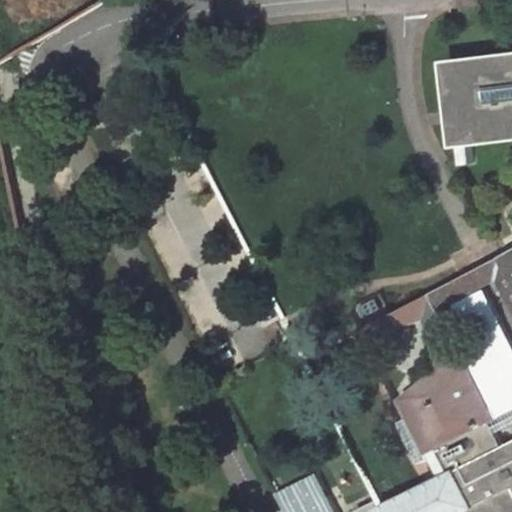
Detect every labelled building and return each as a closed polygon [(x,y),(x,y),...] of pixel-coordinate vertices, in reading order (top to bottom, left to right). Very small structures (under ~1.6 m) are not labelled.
[(511,50),(452,58),(458,110),(459,121),(464,160),(474,159),(471,130),(511,125),(511,50)] [(511,252),(502,257),(511,275),(511,252)] [(462,278),(431,294),(439,309),(491,283),(498,279),(511,307),(511,275),(502,257),(483,267),(462,278)] [(360,330),(365,340),(425,317),(438,367),(445,362),(439,341),(453,333),(439,309),(431,294),(393,313),(360,330)] [(403,397),(431,451),(440,447),(453,472),(383,508),(384,511),(511,511),(511,442),(504,446),(494,426),(492,421),(497,418),(453,333),(439,341),(445,362),(438,367),(403,397)] [(282,488),(293,511),(337,511),(317,471),(282,488)] [(379,499),(355,511),(384,511),(383,508),(379,499)]
